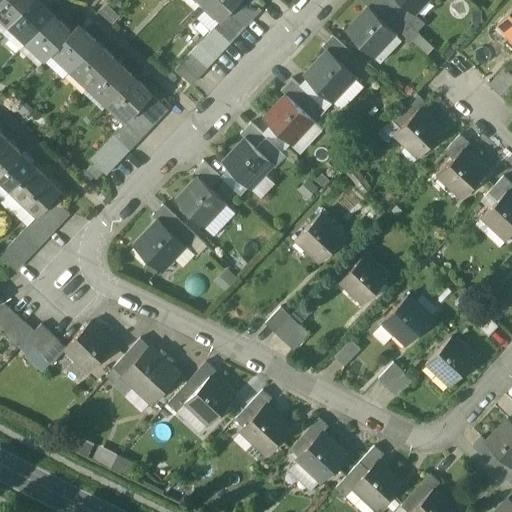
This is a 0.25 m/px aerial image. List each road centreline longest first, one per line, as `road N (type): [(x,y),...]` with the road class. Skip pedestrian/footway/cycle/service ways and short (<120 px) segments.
road 1 (residential): [(95,227),(89,253),(96,279),(429,452),(511,364)]
road 2 (residential): [(319,0),(95,227)]
